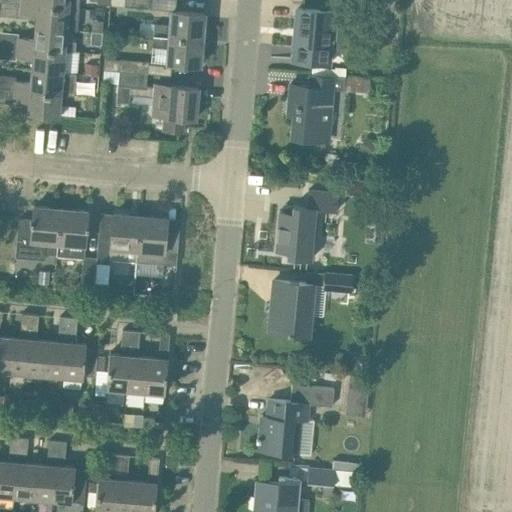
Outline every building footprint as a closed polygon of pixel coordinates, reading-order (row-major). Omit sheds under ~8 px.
[(69,0),(20,0),(21,4),(68,8),(69,0)] [(110,0),(110,5),(124,6),(150,8),(150,0),(110,0)] [(66,30),(68,8),(21,4),(20,14),(36,15),(35,27),(66,30)] [(297,8),(293,44),(297,44),(296,61),(330,64),(331,46),(334,12),(297,8)] [(153,35),(202,40),(204,13),(171,10),(170,24),(154,23),(153,35)] [(65,52),(66,30),(35,27),(34,38),(18,37),(17,47),(65,52)] [(91,31),(90,44),(101,45),(103,32),(91,31)] [(152,47),(168,48),(167,63),(200,65),(202,40),(153,35),(152,47)] [(65,52),(17,47),(16,57),(32,58),(31,70),(63,73),(65,52)] [(119,71),(147,73),(148,61),(105,58),(104,69),(119,71)] [(97,65),(85,64),(84,74),(97,74),(97,65)] [(334,67),(334,76),(344,77),(345,68),(334,67)] [(0,75),(0,89),(13,90),(61,95),(61,94),(74,95),(76,74),(63,73),(31,70),(30,81),(18,80),(19,77),(0,75)] [(146,88),(147,73),(119,71),(118,78),(116,103),(129,104),(131,86),(146,88)] [(291,136),(328,140),(332,88),(343,90),(344,77),(334,76),(310,74),(309,86),(290,84),(289,97),(295,97),(291,136)] [(183,117),(195,118),(195,115),(199,114),(200,106),(196,104),(198,88),(170,86),(170,87),(154,85),(152,114),(164,115),(163,130),(182,131),(183,117)] [(27,113),(59,116),(61,95),(13,90),(12,100),(29,101),(27,113)] [(342,117),(332,116),(331,127),(341,128),(342,117)] [(379,145),(365,136),(357,151),(371,159),(379,145)] [(336,161),(337,154),(324,153),(323,160),(336,161)] [(367,180),(347,178),(345,193),(365,195),(367,180)] [(343,202),(337,202),(338,193),(308,190),(307,206),(280,204),(276,250),(288,251),(288,257),(311,259),(315,209),(336,211),(337,208),(342,209),(343,202)] [(60,208),(33,206),(32,219),(19,218),(16,256),(45,258),(45,254),(56,255),(60,208)] [(60,208),(56,255),(83,257),(83,256),(84,256),(84,245),(87,210),(60,208)] [(113,213),(109,259),(135,261),(139,215),(113,213)] [(176,264),(178,236),(166,235),(167,217),(139,215),(135,261),(176,264)] [(80,286),(94,287),(96,257),(84,256),(83,256),(83,257),(80,286)] [(39,281),(49,282),(50,269),(40,268),(39,281)] [(351,291),(352,275),(324,272),(323,288),(351,291)] [(313,283),(293,281),(273,279),(269,331),(308,335),(313,283)] [(0,370),(5,371),(8,336),(0,335),(0,318),(1,311),(0,310),(0,370)] [(30,313),(21,312),(19,337),(8,336),(5,371),(25,373),(30,313)] [(30,313),(25,373),(44,374),(47,339),(37,338),(39,314),(30,313)] [(44,374),(63,376),(68,317),(60,316),(57,340),(47,339),(44,374)] [(77,317),(68,317),(63,376),(83,378),(83,375),(95,376),(97,348),(85,347),(86,343),(75,342),(77,317)] [(106,388),(125,390),(131,330),(122,329),(120,354),(109,353),(106,388)] [(131,330),(125,390),(145,391),(148,355),(137,354),(139,331),(131,330)] [(148,355),(145,391),(164,393),(169,333),(159,333),(157,356),(148,355)] [(348,371),(347,413),(370,414),(371,372),(348,371)] [(261,415),(258,450),(277,452),(298,453),(301,418),(307,419),(309,403),(324,405),(332,405),(334,388),(291,384),(290,400),(268,399),(267,415),(261,415)] [(101,404),(102,395),(93,394),(93,403),(101,404)] [(23,398),(22,407),(32,408),(33,399),(23,398)] [(135,412),(134,425),(142,426),(143,413),(135,412)] [(153,416),(143,415),(142,425),(142,426),(156,427),(157,420),(153,416)] [(8,460),(0,459),(0,507),(13,508),(14,496),(19,437),(11,436),(8,460)] [(28,437),(19,437),(14,496),(33,498),(36,463),(26,462),(28,437)] [(33,498),(52,500),(58,440),(49,439),(46,464),(36,463),(33,498)] [(74,470),(75,466),(64,465),(66,441),(58,440),(52,500),(83,502),(86,471),(74,470)] [(95,511),(99,511),(115,511),(120,454),(111,453),(109,477),(98,476),(95,511)] [(120,454),(115,511),(134,511),(137,479),(127,479),(129,455),(120,454)] [(134,511),(153,511),(159,457),(149,456),(147,480),(137,479),(134,511)] [(357,470),(307,466),(306,481),(323,483),(322,496),(332,497),(334,484),(351,486),(352,481),(356,481),(357,470)] [(278,482),(255,480),(252,511),(307,511),(309,500),(298,499),(299,478),(279,476),(278,482)]
